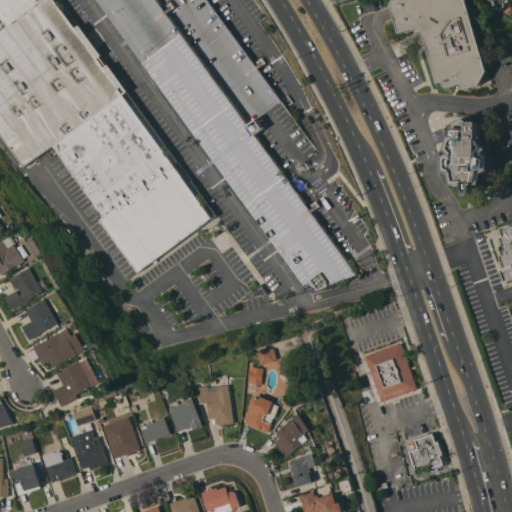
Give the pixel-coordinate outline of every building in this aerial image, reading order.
[(0,133),(0,28),(8,22),(14,20),(36,1),(38,1),(39,0),(55,0),(76,27),(79,24),(102,55),(100,56),(106,65),(108,64),(128,91),(123,94),(213,217),(139,272),(100,219),(104,216),(53,145),(24,166),(0,133)] [(8,22),(0,11),(0,0),(35,0),(36,1),(8,22)] [(208,0),(249,56),(260,48),(269,61),(259,69),(280,98),(257,115),(265,125),(254,133),(304,201),(314,193),(324,207),(313,214),(357,274),(310,293),(309,293),(308,293),(307,292),(306,291),(94,0),(208,0)] [(423,31),(418,32),(416,28),(399,33),(391,4),(393,0),(469,0),(489,70),(481,84),(463,89),(462,83),(448,87),(444,85),(443,81),(438,82),(423,31)] [(511,0),(505,1),(506,7),(496,8),(496,3),(491,0),(511,0)] [(468,117),(472,121),(480,121),(480,136),(484,136),(490,148),(485,153),(485,154),(491,156),(491,170),(485,172),(482,184),(474,184),(474,194),(465,194),(464,184),(454,184),(451,172),(445,169),(445,155),(451,153),(446,148),(452,135),(455,135),(455,128),(456,128),(456,122),(468,117)] [(511,281),(508,283),(507,280),(505,281),(505,279),(502,280),(499,271),(502,270),(501,268),(504,267),(504,265),(502,266),(499,258),(501,257),(500,255),(503,254),(503,253),(501,253),(499,248),(501,247),(500,246),(503,245),(502,243),(501,244),(499,239),(501,238),(500,237),(503,236),(502,234),(501,235),(499,230),(501,229),(500,227),(501,227),(501,226),(506,224),(506,225),(508,225),(507,223),(510,222),(511,224),(511,223),(511,281)] [(28,261),(19,266),(19,265),(10,271),(6,264),(0,267),(0,244),(5,241),(13,236),(28,261)] [(30,299),(31,300),(13,309),(8,299),(9,295),(18,290),(21,295),(24,293),(20,285),(16,287),(12,279),(21,274),(20,274),(33,267),(46,291),(30,299)] [(31,339),(23,326),(33,321),(27,310),(48,298),(48,299),(55,295),(62,309),(55,312),(56,314),(63,311),(65,315),(59,319),(61,323),(31,339)] [(70,327),(75,336),(78,334),(83,343),(84,342),(89,350),(79,355),(79,354),(76,356),(77,357),(71,360),(70,358),(54,367),(50,360),(44,364),(35,347),(70,327)] [(402,343),(418,388),(377,403),(361,357),(402,343)] [(260,351),(273,347),(277,360),(264,364),(260,351)] [(83,360),(88,371),(93,368),(100,382),(77,394),(79,397),(62,406),(54,390),(65,384),(59,373),(83,360)] [(252,364),(256,364),(256,367),(266,368),(264,384),(250,382),(252,364)] [(235,423),(222,424),(222,423),(217,423),(216,417),(209,418),(208,402),(202,403),(199,400),(197,393),(200,388),(203,388),(204,386),(210,385),(211,391),(221,390),(220,385),(231,384),(235,423)] [(246,423),(247,420),(246,419),(253,401),(252,400),(253,397),(255,398),(256,395),(261,397),(262,395),(275,401),(274,403),(280,405),(269,432),(246,423)] [(0,426),(12,420),(0,396),(0,426)] [(196,404),(202,421),(193,424),(194,425),(179,431),(173,412),(196,404)] [(79,425),(74,412),(93,405),(97,419),(79,425)] [(104,425),(107,424),(105,420),(128,412),(130,416),(142,449),(134,451),(135,453),(128,456),(127,453),(115,458),(104,425)] [(299,413),(310,430),(299,438),(303,443),(286,457),(275,441),(280,437),(276,432),(299,413)] [(146,442),(142,430),(148,427),(147,424),(150,423),(149,421),(152,420),(153,422),(160,420),(159,418),(165,416),(171,433),(146,442)] [(109,463),(91,469),(90,467),(84,469),(79,453),(78,453),(72,436),(93,429),(96,437),(100,436),(109,463)] [(434,431),(437,440),(440,439),(445,455),(443,456),(446,465),(431,470),(430,467),(415,472),(408,450),(417,447),(414,438),(434,431)] [(33,438),(38,452),(25,456),(21,442),(33,438)] [(43,455),(60,449),(64,459),(71,456),(77,473),(59,479),(59,480),(53,483),(43,455)] [(307,455),(306,452),(312,449),(318,465),(310,468),(312,474),(313,474),(316,481),(298,486),(293,471),(292,471),(291,468),(292,467),(290,461),(307,455)] [(9,496),(0,496),(0,457),(5,457),(5,478),(10,478),(9,496)] [(35,463),(41,486),(26,490),(23,482),(16,484),(12,470),(35,463)] [(218,487),(218,489),(227,486),(229,492),(232,490),(234,490),(236,491),(237,492),(242,506),(235,508),(235,509),(226,511),(217,511),(216,508),(209,510),(203,492),(218,487)] [(304,511),(299,493),(314,489),(316,495),(319,494),(319,497),(335,493),(338,503),(341,502),(344,511),(304,511)] [(173,511),(170,503),(188,496),(189,499),(196,496),(201,511),(173,511)]
